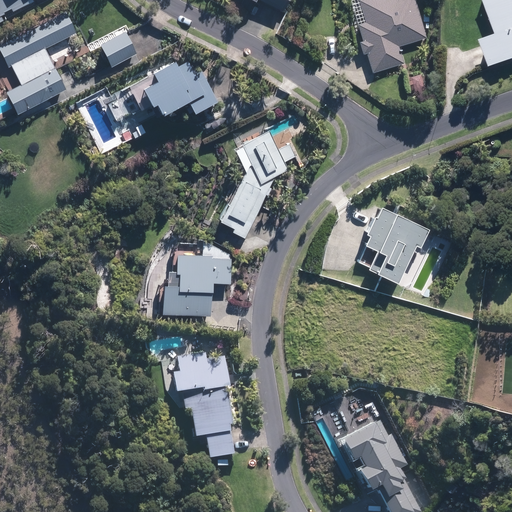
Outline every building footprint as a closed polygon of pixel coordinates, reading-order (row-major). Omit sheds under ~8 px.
[(0,0),(0,14),(7,10),(8,13),(24,5),(23,2),(26,0),(0,0)] [(238,0),(248,5),(250,0),(252,0),(274,10),(278,0),(238,0)] [(359,0),(355,1),(362,23),(354,26),(359,43),(355,44),(359,55),(362,54),(368,74),(400,64),(395,47),(423,38),(410,0),(359,0)] [(501,63),(511,59),(511,0),(497,0),(509,33),(493,38),(501,63)] [(68,89),(47,48),(78,32),(67,11),(0,44),(0,45),(10,66),(13,65),(23,83),(9,91),(20,113),(68,89)] [(127,31),(102,44),(114,66),(138,53),(127,31)] [(181,65),(178,60),(157,71),(157,72),(132,86),(144,109),(153,105),(159,116),(167,112),(168,114),(192,100),(198,112),(220,101),(202,67),(196,71),(190,60),(181,65)] [(137,128),(133,130),(135,137),(148,132),(144,121),(136,125),(137,128)] [(281,148),(272,129),(235,148),(247,173),(225,221),(238,227),(237,230),(249,237),(277,175),(291,169),(287,161),(297,156),(291,143),(281,148)] [(373,207),(367,219),(364,218),(357,235),(360,236),(356,246),(360,248),(353,262),(361,266),(360,270),(366,272),(365,275),(387,285),(404,247),(412,250),(421,229),(373,207)] [(214,255),(181,253),(180,273),(184,273),(183,285),(167,284),(165,313),(212,315),(215,282),(232,283),(233,258),(214,257),(214,255)] [(208,360),(207,353),(179,358),(182,373),(177,374),(180,393),(185,393),(187,410),(193,409),(198,437),(208,436),(212,459),(237,455),(232,426),(236,426),(230,388),(234,387),(226,357),(208,360)] [(415,511),(396,471),(405,466),(390,434),(386,436),(379,422),(334,443),(343,464),(351,460),(356,470),(348,474),(359,496),(368,491),(378,511),(415,511)]
